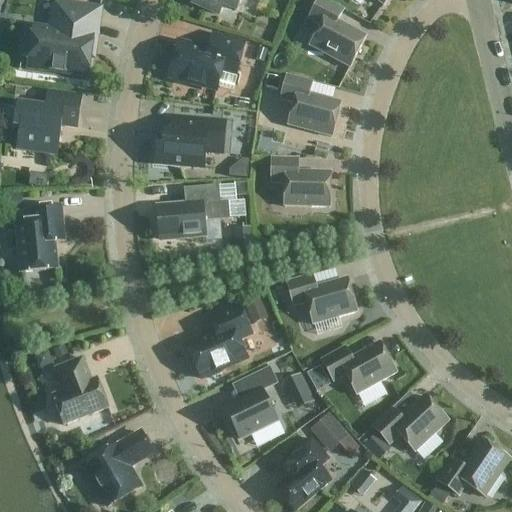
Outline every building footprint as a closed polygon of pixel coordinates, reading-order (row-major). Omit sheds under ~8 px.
[(194,0),(193,3),(220,15),(224,5),(237,11),(241,0),(194,0)] [(344,11),(323,0),(320,0),(309,20),(321,27),(311,47),(350,68),(367,38),(338,22),(344,11)] [(93,38),(97,38),(101,10),(55,3),(51,31),(39,29),(37,32),(35,41),(37,44),(34,68),(87,76),(93,38)] [(245,44),(213,35),(209,51),(179,43),(169,78),(174,79),(176,82),(188,85),(191,84),(218,91),(223,71),(237,75),(245,44)] [(256,60),(264,63),(267,51),(260,49),(256,60)] [(265,88),(279,91),(282,79),(268,76),(265,88)] [(313,83),(288,77),(282,101),(295,104),(289,126),(333,138),(341,105),(310,96),(313,83)] [(82,98),(49,93),(47,109),(24,106),(24,107),(20,106),(17,125),(21,126),(18,149),(57,155),(62,125),(77,128),(82,98)] [(205,150),(223,152),(225,124),(174,119),(172,135),(160,134),(158,164),(204,168),(205,150)] [(299,160),(273,160),(272,184),(286,184),(285,207),(331,208),(331,174),(298,173),(299,160)] [(238,177),(256,177),(256,163),(238,163),(238,177)] [(158,209),(161,240),(206,236),(205,222),(230,220),(229,203),(221,204),(219,186),(184,189),(186,206),(158,209)] [(1,197),(2,210),(18,208),(17,195),(1,197)] [(17,224),(22,273),(58,270),(55,243),(65,242),(61,206),(32,209),(34,222),(17,224)] [(261,227),(243,228),(244,250),(262,249),(261,227)] [(316,289),(313,276),(288,283),(295,307),(308,303),(314,325),(358,313),(348,280),(316,289)] [(245,305),(254,324),(268,318),(260,299),(245,305)] [(206,377),(209,378),(220,373),(222,370),(247,359),(239,340),(252,334),(239,305),(209,318),(216,333),(187,346),(201,379),(206,377)] [(397,374),(381,344),(352,360),(345,348),(323,361),(335,383),(347,376),(358,396),(397,374)] [(65,347),(54,351),(57,359),(68,355),(65,347)] [(98,379),(92,381),(83,358),(55,369),(64,392),(53,396),(65,426),(109,408),(98,379)] [(320,367),(307,375),(318,393),(331,386),(320,367)] [(224,409),(240,440),(279,421),(264,391),(277,384),(270,369),(245,382),(252,395),(224,409)] [(301,374),(284,382),(298,411),(315,403),(301,374)] [(449,422),(426,397),(402,419),(393,410),(374,427),(390,446),(400,436),(416,453),(449,422)] [(312,430),(331,452),(348,437),(329,415),(312,430)] [(84,465),(108,507),(141,488),(129,467),(154,453),(142,433),(117,447),(116,446),(84,465)] [(391,451),(385,444),(376,435),(365,446),(373,455),(379,462),(391,451)] [(276,490),(295,511),(296,511),(332,482),(321,469),(330,460),(312,439),(278,468),(288,480),(276,490)] [(511,460),(483,441),(464,468),(453,461),(439,482),(459,496),(467,485),(486,498),(511,460)] [(369,462),(347,503),(362,511),(363,511),(386,471),(369,462)] [(429,499),(442,507),(451,493),(439,485),(429,499)] [(394,511),(414,511),(422,503),(402,487),(392,499),(400,505),(394,511)]
